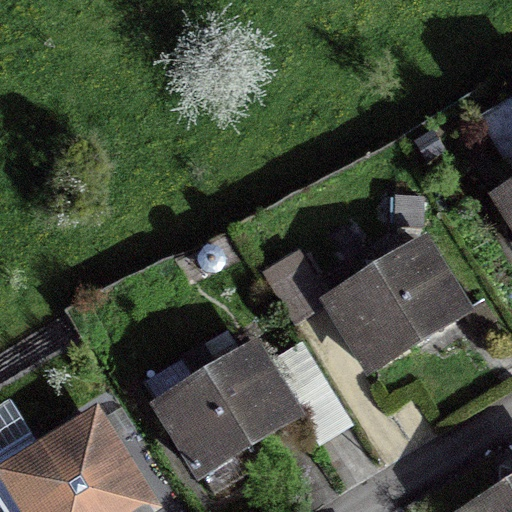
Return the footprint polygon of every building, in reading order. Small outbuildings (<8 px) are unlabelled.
[(511,96),(481,115),(511,167),(511,185),(490,199),(503,220),(498,223),(511,247),(511,96)] [(416,145),(427,165),(446,154),(434,134),(416,145)] [(394,231),(423,232),(424,199),(395,198),(394,231)] [(323,311),(368,382),(472,318),(482,334),(497,325),(483,302),(471,309),(427,238),(332,297),(320,278),(317,280),(300,252),(262,276),(295,329),(323,311)] [(148,410),(198,489),(303,424),(306,422),(270,364),(258,344),(241,355),(227,333),(143,386),(155,405),(148,410)] [(303,344),(270,364),(306,422),(303,424),(319,449),(354,427),(303,344)] [(0,460),(0,497),(9,511),(161,511),(98,410),(38,447),(33,440),(0,460)] [(511,511),(511,483),(465,511),(511,511)]
